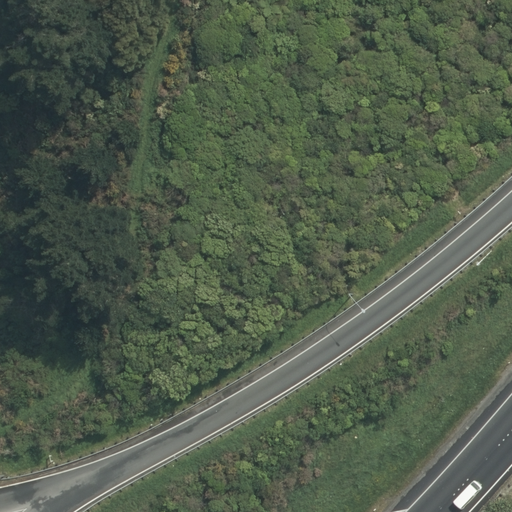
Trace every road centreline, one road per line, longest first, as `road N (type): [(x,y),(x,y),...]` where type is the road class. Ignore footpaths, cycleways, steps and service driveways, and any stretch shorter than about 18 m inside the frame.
road 1 (motorway): [(88,485),(308,367),(511,202)]
road 2 (motorway): [(431,511),(511,421)]
